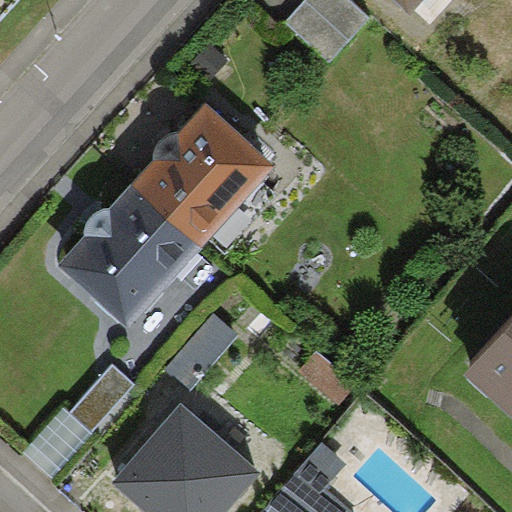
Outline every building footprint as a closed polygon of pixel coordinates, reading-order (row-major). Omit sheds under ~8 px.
[(0,0),(0,10),(9,0),(0,0)] [(363,10),(350,0),(292,0),(275,20),(322,60),(363,10)] [(265,149),(198,91),(51,260),(119,318),(265,149)] [(511,402),(511,302),(462,356),(511,402)] [(240,334),(215,312),(166,368),(191,390),(240,334)] [(349,384),(309,350),(291,373),(331,406),(349,384)] [(131,384),(106,364),(67,411),(93,432),(131,384)] [(226,511),(262,472),(182,402),(113,480),(149,511),(226,511)] [(354,511),(358,507),(298,458),(253,511),(354,511)]
